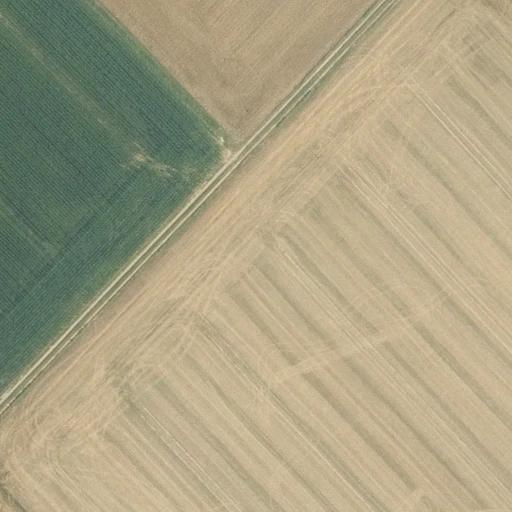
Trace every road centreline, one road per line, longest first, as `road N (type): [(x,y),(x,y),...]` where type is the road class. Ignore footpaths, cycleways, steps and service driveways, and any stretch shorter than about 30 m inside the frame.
road 1 (track): [(0,441),(412,0)]
road 2 (track): [(92,0),(247,173)]
